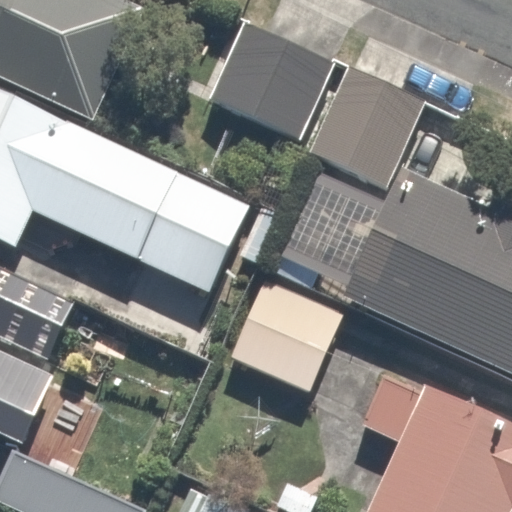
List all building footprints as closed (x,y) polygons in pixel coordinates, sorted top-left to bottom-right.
[(157,1),(154,0),(0,0),(0,70),(112,115),(157,1)] [(424,105),(246,27),(209,110),(387,188),(424,105)] [(322,231),(0,92),(0,239),(6,242),(17,217),(280,330),(322,231)] [(511,225),(400,181),(348,312),(511,377),(511,225)] [(0,429),(27,441),(55,376),(39,369),(71,294),(0,263),(0,429)] [(511,511),(511,413),(387,360),(360,424),(396,439),(364,511),(511,511)] [(21,447),(0,489),(0,500),(24,511),(153,511),(154,511),(21,447)] [(261,511),(211,491),(202,511),(261,511)]
